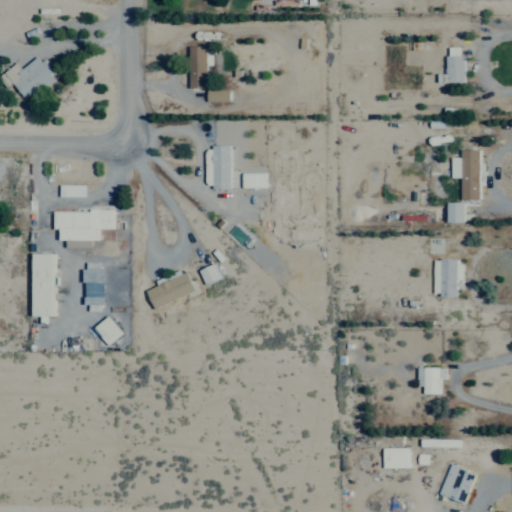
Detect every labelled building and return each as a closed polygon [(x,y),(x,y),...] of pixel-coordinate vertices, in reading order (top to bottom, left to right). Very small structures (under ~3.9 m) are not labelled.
[(191,87),(208,87),(208,64),(214,64),(213,54),(207,54),(207,45),(190,45),(191,87)] [(463,46),(447,46),(448,82),(464,82),(463,46)] [(22,68),(17,61),(4,71),(24,96),(32,90),(36,95),(58,78),(40,54),(22,68)] [(231,88),(208,89),(208,101),(231,100),(231,88)] [(231,188),(231,144),(213,144),(213,188),(231,188)] [(481,149),(461,149),(461,157),(451,157),(451,177),(461,177),(461,198),(480,199),(481,149)] [(266,187),(266,172),(242,172),(242,187),(266,187)] [(87,184),(61,184),(61,196),(87,196),(87,184)] [(465,222),(465,202),(447,202),(447,222),(465,222)] [(112,228),(113,210),(54,209),(53,228),(60,228),(60,239),(99,240),(99,228),(112,228)] [(32,315),(56,315),(55,252),(31,253),(32,315)] [(464,279),(464,260),(434,259),(434,295),(457,295),(458,279),(464,279)] [(221,278),(215,263),(199,270),(205,284),(221,278)] [(147,289),(155,308),(196,290),(188,271),(147,289)] [(106,281),(87,281),(87,297),(106,296),(106,281)] [(108,345),(124,332),(110,315),(94,328),(108,345)] [(440,393),(440,379),(445,379),(446,367),(419,367),(419,393),(440,393)] [(409,467),(408,447),(381,447),(382,467),(409,467)] [(465,503),(477,473),(452,463),(439,493),(465,503)]
